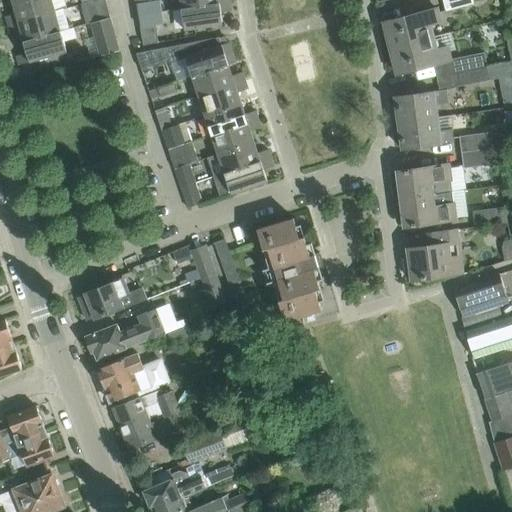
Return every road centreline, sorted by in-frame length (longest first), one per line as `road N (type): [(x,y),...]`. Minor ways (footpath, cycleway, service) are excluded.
road 1 (residential): [(380,158),(399,299),(346,314),(306,181)]
road 2 (residential): [(35,280),(306,181)]
road 3 (residential): [(243,0),(247,32),(306,181)]
road 4 (residential): [(380,158),(387,120),(359,0)]
road 5 (unclassified): [(108,511),(63,369)]
